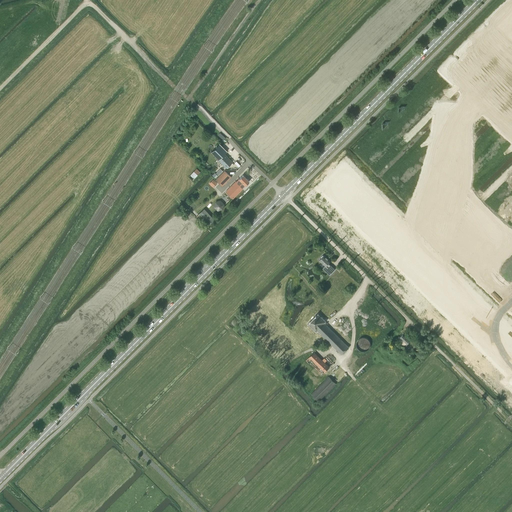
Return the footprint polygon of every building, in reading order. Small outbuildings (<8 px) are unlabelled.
[(232,162),(225,154),(227,152),(219,144),(210,152),(226,168),(232,162)] [(200,172),(196,169),(193,171),(188,177),(192,181),(197,176),(197,175),(200,172)] [(215,180),(221,186),(230,177),(225,171),(215,180)] [(243,189),(242,188),(249,181),(243,175),(236,182),(235,181),(225,192),(233,199),(243,189)] [(214,207),(217,210),(222,209),(224,204),(220,201),(215,202),(214,207)] [(208,225),(214,219),(204,208),(197,215),(208,225)] [(326,266),(325,267),(327,269),(331,273),(335,269),(331,265),(330,266),(327,264),(330,261),(324,255),(324,256),(323,255),(321,257),(321,258),(319,260),(326,266)] [(307,324),(316,332),(317,331),(342,355),(349,348),(324,323),(326,321),(318,313),(307,324)] [(400,338),(398,341),(404,346),(406,344),(407,344),(411,340),(403,334),(400,338)] [(314,352),(309,357),(312,360),(325,373),(330,367),(322,360),(314,352)] [(311,394),(319,402),(336,384),(329,376),(311,394)] [(313,450),(313,452),(313,453),(314,454),(314,455),(316,456),(317,456),(318,456),(320,455),(321,454),(321,453),(321,452),(321,450),(320,449),(319,448),(318,447),(317,447),(315,448),(314,449),(313,450)]
